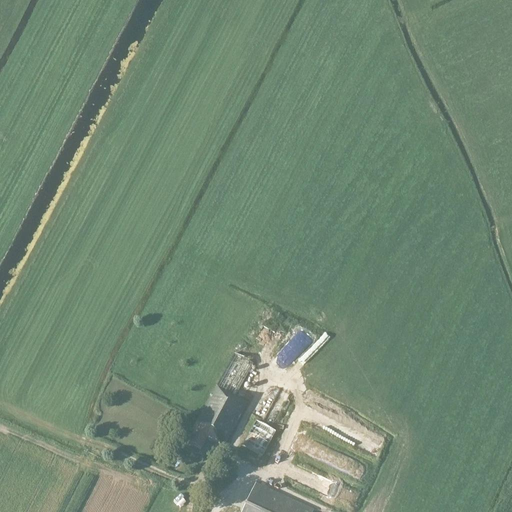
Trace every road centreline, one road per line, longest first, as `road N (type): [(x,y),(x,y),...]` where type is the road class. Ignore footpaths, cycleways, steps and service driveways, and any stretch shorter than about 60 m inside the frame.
road 1 (track): [(68,435),(226,499)]
road 2 (track): [(270,481),(298,408),(285,382),(261,381)]
